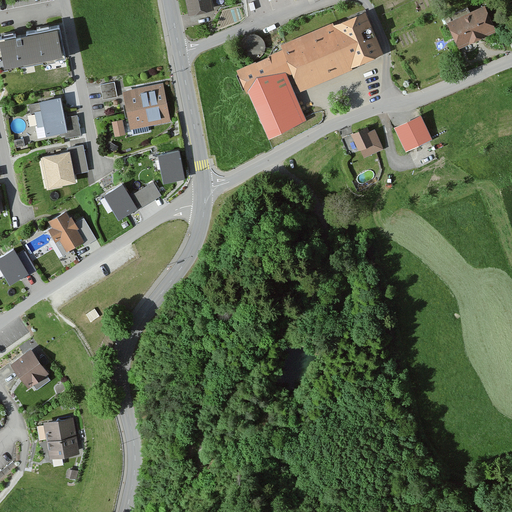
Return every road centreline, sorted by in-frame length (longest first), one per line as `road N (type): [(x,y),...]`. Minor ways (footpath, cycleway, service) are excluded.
road 1 (track): [(176,511),(247,365),(297,313),(318,277),(323,217),(270,160)]
road 2 (unclassified): [(125,511),(135,459),(121,390),(124,357),(189,254),(204,194)]
road 3 (residential): [(204,194),(322,132),(511,61)]
road 4 (residential): [(0,325),(204,194)]
road 5 (unclassified): [(204,194),(169,0)]
road 6 (residential): [(64,0),(98,172)]
